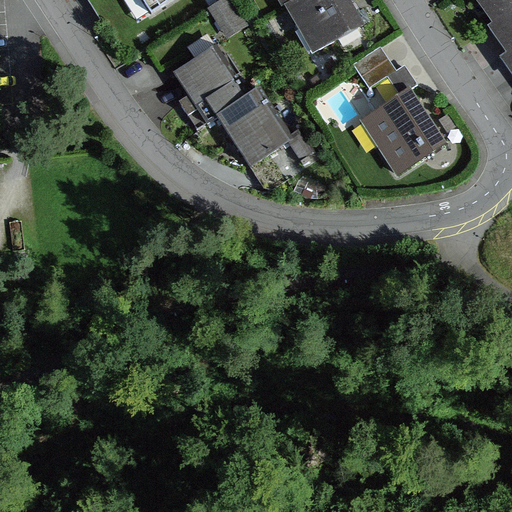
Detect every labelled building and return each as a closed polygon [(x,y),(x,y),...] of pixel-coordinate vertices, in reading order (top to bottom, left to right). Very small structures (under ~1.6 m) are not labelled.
[(141,0),(152,16),(176,0),(141,0)] [(248,23),(233,0),(220,0),(212,6),(230,34),(248,23)] [(367,18),(357,0),(291,0),(318,46),(367,18)] [(492,25),(509,50),(511,48),(511,0),(481,0),(497,22),(492,25)] [(219,113),(248,95),(215,45),(177,70),(209,120),(219,113)] [(511,48),(509,50),(502,55),(511,69),(511,48)] [(248,95),(219,113),(251,163),(292,136),(260,87),(248,95)] [(448,139),(413,87),(366,118),(401,171),(448,139)] [(303,169),(315,162),(302,138),(289,146),(303,169)]
